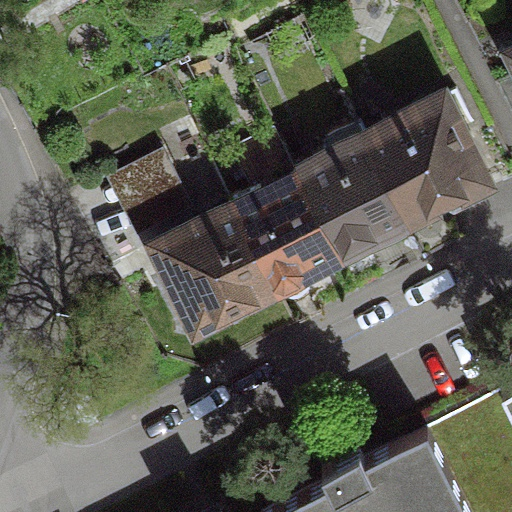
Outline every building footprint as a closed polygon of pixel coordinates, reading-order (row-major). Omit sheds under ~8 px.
[(272,26),(259,33),(271,56),(310,35),(298,12),(282,21),(279,16),(269,21),(272,26)] [(511,48),(511,49),(511,51),(511,69),(492,80),(511,118),(511,48)] [(361,130),(356,119),(353,121),(400,213),(436,194),(449,201),(475,188),(477,173),(437,95),(361,130)] [(326,146),(291,164),(333,247),(338,245),(350,248),(367,240),(372,227),(400,213),(353,121),(321,136),(326,146)] [(167,161),(161,148),(111,172),(138,226),(220,186),(199,145),(167,161)] [(269,279),(333,247),(291,164),(289,164),(291,167),(258,183),(256,180),(226,195),(269,279)] [(224,205),(154,240),(192,318),(200,314),(205,324),(235,308),(232,298),(269,279),(226,195),(223,196),(227,203),(224,205)] [(511,408),(511,379),(500,385),(511,408)] [(318,464),(324,476),(276,501),(281,511),(468,511),(422,425),(361,456),(355,445),(318,464)] [(281,511),(276,501),(253,511),(281,511)]
